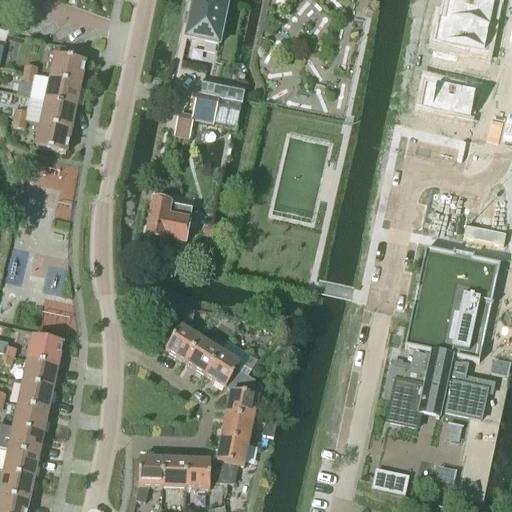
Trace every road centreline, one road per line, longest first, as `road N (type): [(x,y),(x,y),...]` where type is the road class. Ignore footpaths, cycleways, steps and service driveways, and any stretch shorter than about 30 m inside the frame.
road 1 (tertiary): [(92,511),(116,377),(101,269),(105,184),(145,0)]
road 2 (residential): [(338,511),(402,194),(413,186),(473,187),(505,158),(511,123)]
